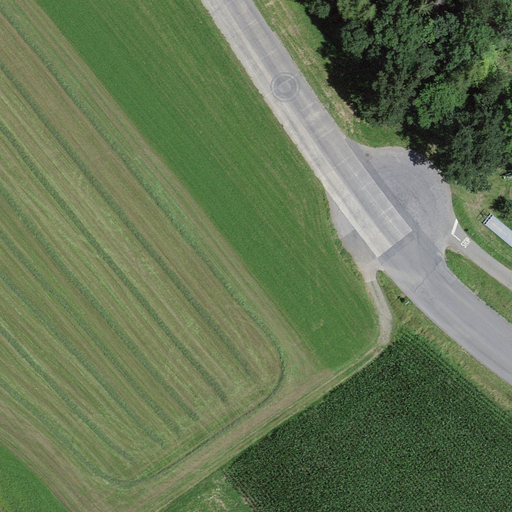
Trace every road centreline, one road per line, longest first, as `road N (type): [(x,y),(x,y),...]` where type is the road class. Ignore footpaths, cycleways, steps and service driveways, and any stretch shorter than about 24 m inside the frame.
road 1 (unclassified): [(511,356),(404,272),(224,0)]
road 2 (track): [(372,224),(349,238),(378,303),(378,346),(151,511)]
